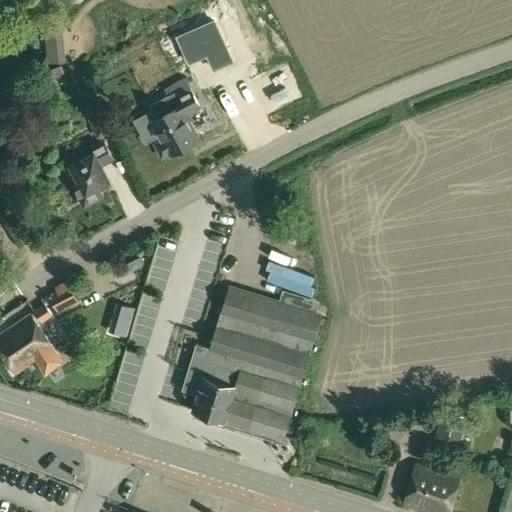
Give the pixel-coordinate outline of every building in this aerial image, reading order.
[(212,16),(176,32),(187,58),(206,49),(212,64),(230,56),(212,16)] [(65,60),(63,29),(47,30),(48,61),(65,60)] [(66,81),(60,66),(47,71),(53,86),(66,81)] [(84,107),(97,137),(113,130),(100,100),(90,77),(83,81),(93,103),(84,107)] [(155,143),(162,156),(196,138),(186,120),(192,117),(189,112),(200,106),(185,78),(165,89),(168,95),(150,105),(157,118),(155,119),(165,138),(155,143)] [(74,183),(83,200),(101,190),(99,186),(109,181),(100,164),(112,157),(103,141),(90,148),(93,152),(71,164),(79,180),(74,183)] [(50,298),(58,312),(79,301),(68,279),(55,286),(58,290),(51,293),(53,296),(50,298)] [(228,417),(284,434),(315,332),(323,335),(328,318),(316,314),(320,300),(283,289),(278,303),(229,288),(212,347),(197,343),(182,389),(198,394),(193,409),(209,414),(227,420),(228,417)] [(131,322),(135,307),(116,302),(112,316),(131,322)] [(35,309),(43,322),(53,316),(45,303),(35,309)] [(35,359),(45,374),(64,361),(31,313),(0,333),(0,350),(15,373),(35,359)] [(432,446),(457,454),(469,417),(468,416),(470,407),(459,404),(456,413),(443,409),(432,446)] [(404,502),(435,511),(449,511),(461,476),(416,463),(404,502)]
